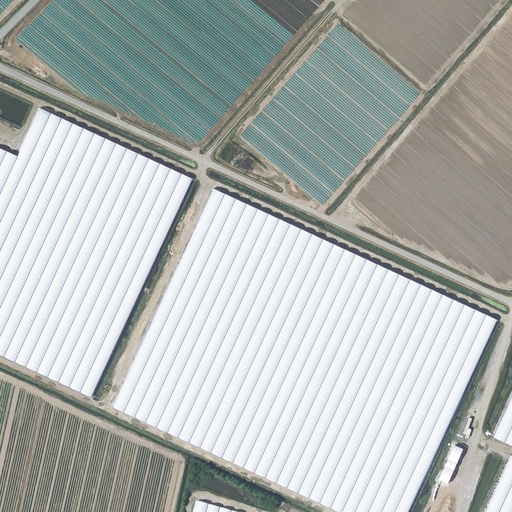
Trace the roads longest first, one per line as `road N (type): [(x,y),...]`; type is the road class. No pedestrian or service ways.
road 1 (unclassified): [(0,64),(511,302)]
road 2 (track): [(341,0),(201,158)]
road 3 (track): [(511,316),(457,511)]
